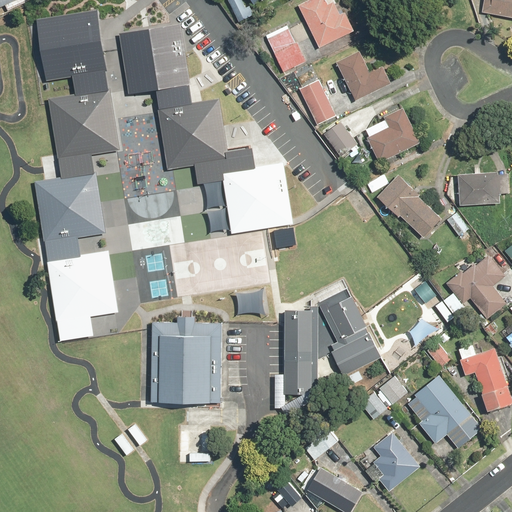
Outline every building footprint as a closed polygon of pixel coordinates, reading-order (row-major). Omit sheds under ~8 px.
[(255,14),(248,0),(235,0),(244,19),(255,14)] [(334,0),(310,0),(299,5),(320,48),(355,30),(346,11),(341,14),(334,0)] [(511,0),(484,0),(483,12),(511,17),(511,0)] [(26,186),(50,336),(79,332),(76,314),(107,309),(97,251),(75,255),(72,239),(99,235),(87,156),(113,152),(90,6),(21,17),(31,84),(63,79),(66,95),(44,99),(57,181),(26,186)] [(173,20),(110,28),(119,92),(147,88),(158,167),(186,164),(188,180),(213,177),(220,227),(270,220),(261,157),(243,160),(239,135),(216,138),(209,88),(183,92),(173,20)] [(289,26),(267,36),(284,73),(306,62),(289,26)] [(360,50),(337,62),(356,101),(393,83),(384,66),(371,72),(360,50)] [(319,79),(301,88),(318,124),(336,115),(319,79)] [(420,142),(404,109),(366,128),(371,137),(368,138),(380,162),(420,142)] [(339,121),(324,134),(344,158),(359,145),(339,121)] [(459,174),(460,204),(500,203),(500,194),(509,194),(508,172),(459,174)] [(443,219),(400,175),(378,196),(399,218),(401,215),(423,238),(443,219)] [(277,237),(221,235),(221,243),(208,242),(208,256),(201,256),(200,276),(213,277),(213,295),(238,296),(237,322),(262,323),(262,312),(277,312),(277,297),(278,272),(284,272),(286,238),(286,229),(333,231),(335,178),(300,177),(300,180),(286,180),(285,204),(278,204),(277,237)] [(457,212),(447,220),(459,235),(469,227),(457,212)] [(302,248),(286,248),(284,302),(300,302),(302,248)] [(485,254),(448,285),(454,293),(464,304),(472,298),(489,319),(509,302),(494,284),(504,277),(485,254)] [(464,304),(454,293),(444,301),(456,316),(467,308),(464,304)] [(350,295),(323,309),(338,338),(330,342),(345,371),(380,354),(350,295)] [(283,313),(283,397),(313,397),(313,313),(283,313)] [(224,316),(153,318),(154,401),(226,400),(224,316)] [(452,357),(438,341),(427,351),(442,367),(452,357)] [(511,402),(511,395),(496,348),(477,354),(474,344),(457,350),(466,375),(476,372),(489,411),(511,402)] [(459,449),(484,429),(439,374),(415,393),(417,397),(409,404),(422,420),(419,423),(436,443),(447,434),(459,449)] [(380,388),(394,404),(408,392),(394,376),(380,388)] [(375,392),(361,404),(374,419),(388,407),(375,392)] [(221,409),(190,408),(189,420),(221,421),(221,409)] [(206,427),(172,427),(171,492),(197,492),(197,469),(206,469),(206,427)] [(317,460),(338,440),(328,429),(306,448),(317,460)] [(390,490),(421,466),(393,432),(375,447),(382,455),(365,469),(375,481),(380,477),(390,490)] [(321,467),(308,490),(347,511),(351,511),(364,490),(321,467)] [(303,497),(287,478),(277,487),(280,491),(274,496),(284,508),(291,502),(294,505),(303,497)]
